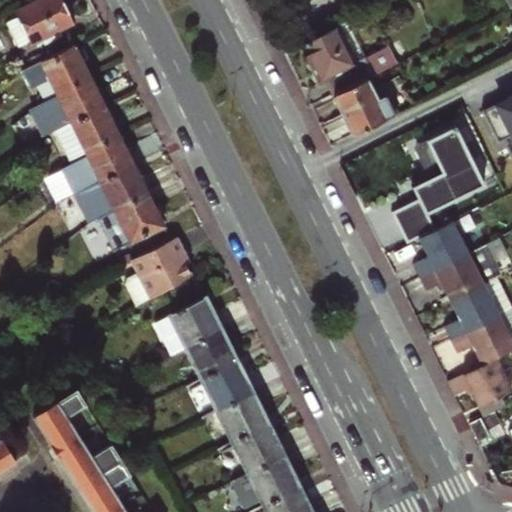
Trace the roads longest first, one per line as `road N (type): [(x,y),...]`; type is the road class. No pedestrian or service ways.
road 1 (primary): [(459,511),(204,0)]
road 2 (primary): [(142,0),(397,511)]
